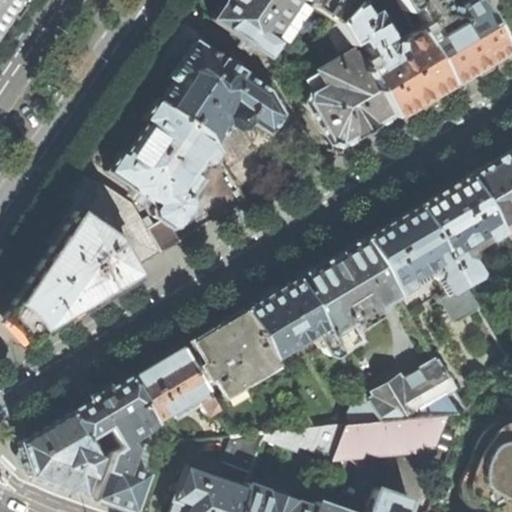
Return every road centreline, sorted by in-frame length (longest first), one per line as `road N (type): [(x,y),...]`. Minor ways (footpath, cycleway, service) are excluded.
road 1 (residential): [(0,406),(511,99)]
road 2 (secondary): [(0,218),(151,0)]
